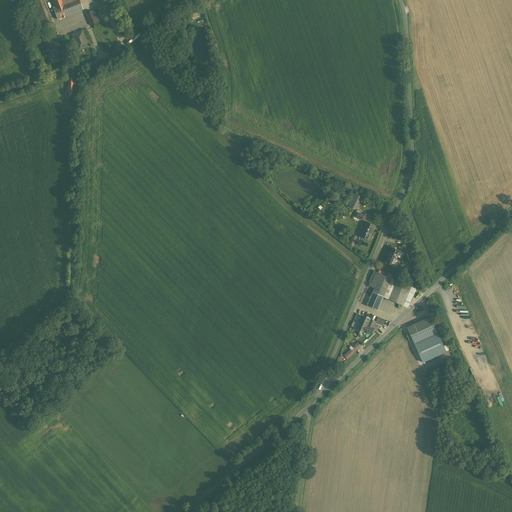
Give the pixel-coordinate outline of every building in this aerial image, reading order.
[(43,0),(37,0),(35,1),(44,25),(52,22),(43,0)] [(83,10),(78,0),(72,0),(63,3),(55,7),(53,7),(58,20),(83,10)] [(86,13),(91,25),(100,22),(95,10),(86,13)] [(75,45),(78,51),(88,47),(82,31),(73,34),(77,44),(75,45)] [(48,51),(54,49),(49,37),(42,40),(47,52),(48,51)] [(54,49),(48,51),(53,64),(62,60),(57,48),(54,49)] [(375,225),(367,222),(361,237),(369,240),(372,235),(371,235),(375,225)] [(408,240),(401,247),(407,253),(407,254),(411,265),(416,263),(408,240)] [(400,251),(392,248),(391,252),(389,251),(388,255),(389,256),(386,262),(394,265),(400,251)] [(396,281),(376,272),(370,286),(375,288),(367,306),(378,310),(384,297),(388,299),(396,281)] [(411,287),(397,281),(389,299),(403,306),(411,287)] [(368,326),(370,319),(363,316),(357,329),(365,332),(371,335),(374,329),(373,328),(368,326)] [(431,317),(407,328),(415,344),(438,333),(431,317)] [(438,333),(415,344),(424,363),(447,352),(438,333)] [(358,343),(345,356),(348,359),(361,346),(358,343)]
